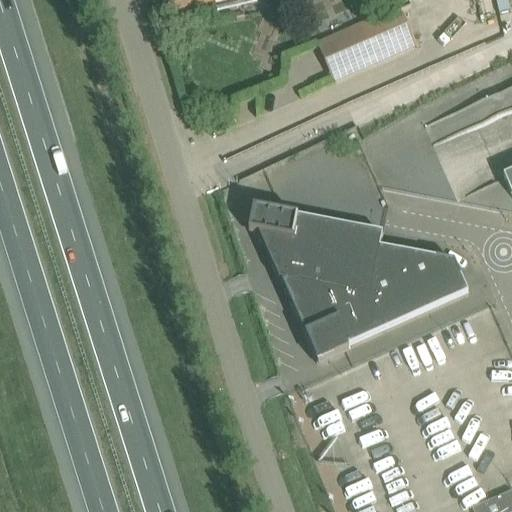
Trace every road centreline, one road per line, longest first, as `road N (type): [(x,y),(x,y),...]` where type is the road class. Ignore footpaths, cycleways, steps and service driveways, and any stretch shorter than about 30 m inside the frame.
road 1 (residential): [(289,511),(124,0)]
road 2 (motorway): [(162,511),(2,0)]
road 3 (motorway): [(0,181),(104,511)]
road 4 (unclassified): [(502,243),(351,215)]
